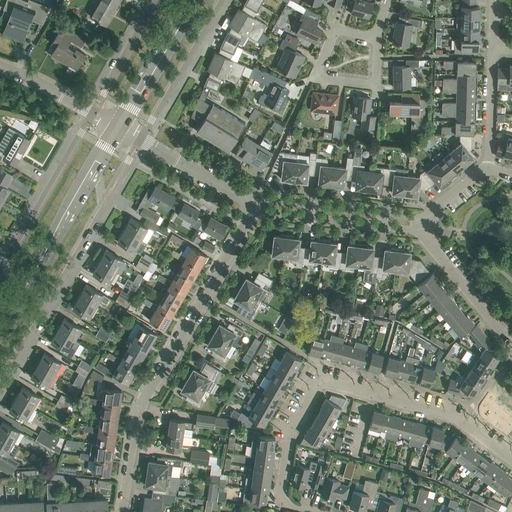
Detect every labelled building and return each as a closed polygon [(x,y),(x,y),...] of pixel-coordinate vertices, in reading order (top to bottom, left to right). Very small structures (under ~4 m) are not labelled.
[(32,15),(43,20),(48,8),(33,2),(32,5),(19,0),(7,0),(5,5),(18,10),(13,22),(8,20),(4,31),(17,36),(16,37),(23,40),(32,15)] [(98,0),(89,16),(99,22),(99,21),(105,25),(119,0),(98,0)] [(253,16),(260,4),(253,0),(246,0),(240,12),(237,10),(234,16),(262,33),(267,24),(253,16)] [(292,0),(288,0),(287,4),(303,13),(302,15),(302,14),(299,21),(302,22),(296,33),(306,38),(315,42),(321,30),(315,27),(317,22),(314,20),(317,14),(306,7),(292,0)] [(351,13),(355,14),(359,15),(359,16),(368,18),(373,3),(362,0),(347,0),(346,6),(352,8),(351,13)] [(475,6),(475,0),(463,0),(463,6),(462,6),(461,17),(482,18),(482,14),(479,14),(479,7),(475,6)] [(262,33),(234,16),(230,22),(233,24),(224,39),(236,45),(243,33),(257,41),(262,33)] [(408,23),(398,21),(396,21),(394,32),(395,32),(393,40),(392,40),(392,43),(409,46),(412,25),(421,26),(422,20),(409,17),(408,23)] [(481,22),(482,18),(461,17),(461,28),(479,29),(479,22),(481,22)] [(56,46),(51,54),(77,70),(86,54),(76,48),(74,51),(67,47),(71,40),(81,46),(85,40),(61,26),(51,43),(56,46)] [(478,35),(479,29),(461,28),(461,39),(481,39),(481,36),(478,35)] [(295,77),(296,76),(294,75),(299,65),(300,65),(305,56),(295,51),(297,45),(283,38),(279,47),(284,49),(276,68),(295,77)] [(481,44),(481,39),(461,39),(455,38),(454,53),(461,53),(461,50),(478,51),(478,44),(481,44)] [(242,48),(236,45),(224,39),(217,56),(214,54),(211,61),(241,74),(245,65),(237,61),(242,48)] [(419,66),(419,59),(406,59),(406,65),(393,66),(393,76),(394,76),(394,84),(393,84),(393,87),(410,86),(410,66),(419,66)] [(457,68),(457,73),(476,74),(476,61),(443,60),(443,66),(445,67),(457,68)] [(241,74),(211,61),(209,67),(211,69),(205,84),(210,86),(217,89),(223,76),(237,82),(241,74)] [(254,67),(250,74),(260,79),(259,81),(272,87),(268,95),(265,94),(260,95),(258,100),(259,102),(265,105),(266,103),(280,109),(286,96),(284,95),(287,89),(283,88),(286,81),(264,71),(254,67)] [(511,68),(498,68),(497,89),(511,89),(511,68)] [(476,77),(476,74),(457,73),(457,78),(444,78),(443,79),(442,85),(477,86),(477,77),(476,77)] [(477,94),(477,86),(442,85),(442,90),(444,92),(457,92),(456,97),(475,98),(475,94),(477,94)] [(245,89),(241,97),(245,99),(249,91),(245,89)] [(245,123),(213,103),(212,105),(204,101),(208,92),(202,90),(191,116),(198,121),(198,120),(202,122),(196,131),(229,150),(245,123)] [(338,95),(326,93),(326,94),(322,94),(322,93),(313,92),(311,110),(313,110),(313,111),(320,112),(320,111),(336,113),(338,95)] [(352,95),(352,96),(355,97),(354,106),(352,116),(361,117),(362,119),(361,127),(374,128),(376,116),(369,115),(371,98),(352,95)] [(422,128),(423,114),(424,114),(425,106),(427,106),(427,99),(419,98),(420,96),(401,95),(401,101),(390,101),(389,113),(407,113),(414,113),(414,121),(413,121),(413,124),(414,124),(414,128),(416,132),(416,133),(422,128)] [(475,101),(475,98),(456,97),(456,102),(443,102),(442,103),(442,109),(476,110),(476,101),(475,101)] [(254,108),(248,118),(253,121),(259,111),(254,108)] [(476,118),(476,110),(442,109),(442,114),(443,116),(456,116),(456,121),(455,121),(474,122),(474,118),(476,118)] [(474,134),(474,122),(455,121),(455,126),(443,126),(441,128),(441,133),(455,134),(455,133),(460,134),(472,134),(474,134)] [(30,140),(18,133),(15,131),(9,128),(0,143),(0,156),(1,154),(16,163),(30,140)] [(324,131),(323,138),(333,139),(334,132),(324,131)] [(511,156),(511,133),(506,132),(504,142),(499,141),(496,153),(503,155),(503,157),(507,158),(508,156),(511,156)] [(433,133),(429,137),(434,143),(439,140),(433,133)] [(471,149),(472,134),(460,134),(460,141),(461,143),(453,150),(465,164),(473,157),(468,151),(471,149)] [(249,160),(259,144),(246,136),(235,154),(241,158),(242,156),(249,160)] [(428,148),(434,143),(429,137),(423,141),(428,148)] [(272,152),(267,149),(270,145),(262,140),(259,144),(249,160),(253,163),(256,165),(255,166),(261,170),(272,152)] [(465,164),(453,150),(445,157),(457,171),(465,164)] [(294,183),(297,154),(280,152),(273,166),(283,168),(281,179),(286,179),(288,182),(294,183)] [(314,171),(316,157),(316,153),(310,152),(310,156),(297,154),(294,183),(300,183),(302,181),(307,182),(308,171),(314,171)] [(364,165),(359,164),(360,156),(353,155),(353,157),(351,176),(357,177),(355,188),(360,189),(362,191),(367,192),(370,171),(364,170),(364,165)] [(331,187),(333,166),(327,165),(328,160),(326,158),(316,157),(314,171),(320,172),(318,183),(323,184),(325,187),(331,187)] [(345,175),(351,176),(353,157),(347,157),(346,168),(333,166),(331,187),(337,188),(338,186),(343,186),(345,175)] [(457,171),(445,157),(436,163),(448,178),(457,171)] [(448,178),(436,163),(428,170),(426,168),(421,172),(432,185),(436,181),(440,185),(448,178)] [(388,181),(389,168),(371,166),(370,171),(367,192),(373,193),(375,190),(380,191),(382,180),(388,181)] [(0,201),(3,203),(10,190),(6,188),(13,176),(0,168),(0,201)] [(404,197),(407,175),(395,174),(395,169),(389,168),(388,181),(394,181),(392,193),(397,193),(399,196),(404,197)] [(432,185),(421,172),(420,174),(419,177),(407,175),(404,197),(410,197),(412,195),(417,196),(419,184),(423,185),(426,189),(432,185)] [(155,186),(152,191),(148,188),(139,204),(143,207),(140,213),(148,218),(155,222),(159,216),(147,209),(152,201),(168,210),(175,197),(155,186)] [(184,203),(179,211),(177,215),(192,223),(191,225),(198,229),(203,220),(196,216),(199,211),(184,203)] [(210,217),(204,229),(219,238),(226,226),(210,217)] [(147,228),(139,223),(131,218),(124,229),(140,239),(147,228)] [(169,231),(159,226),(149,220),(146,226),(156,231),(165,237),(169,231)] [(169,222),(167,226),(173,230),(175,225),(169,222)] [(140,239),(124,229),(117,241),(138,254),(145,242),(140,239)] [(172,233),(169,238),(180,244),(182,239),(172,233)] [(285,256),(287,235),(281,234),(279,236),(274,236),(272,254),(285,256)] [(302,263),(304,251),(298,250),(299,239),(294,238),(293,235),(287,235),(285,256),(291,257),(291,262),(296,262),(295,266),(302,267),(302,263)] [(321,260),(324,239),(318,239),(316,241),(311,240),(310,251),(304,251),(302,263),(314,265),(315,260),(321,260)] [(339,268),(341,255),(335,254),(336,243),(331,243),(330,240),(324,239),(321,260),(328,261),(328,266),(339,268)] [(215,246),(206,241),(205,241),(202,246),(211,252),(215,246)] [(358,265),(361,244),(355,243),(353,245),(348,245),(347,256),(341,255),(339,268),(346,269),(346,264),(358,265)] [(376,272),(378,260),(372,259),(373,248),(368,247),(367,244),(361,244),(358,265),(370,267),(370,272),(376,272)] [(207,255),(198,250),(192,246),(185,257),(180,253),(177,258),(183,262),(184,259),(199,268),(203,262),(203,261),(206,255),(206,256),(207,255)] [(395,270),(398,248),(392,248),(390,250),(385,249),(384,261),(378,260),(376,272),(376,276),(382,277),(382,273),(388,274),(389,269),(395,270)] [(410,252),(405,252),(404,249),(398,248),(395,270),(408,271),(416,282),(429,271),(420,260),(412,259),(409,259),(410,252)] [(170,254),(177,258),(180,253),(173,249),(170,254)] [(122,259),(114,255),(106,250),(99,261),(116,271),(122,259)] [(141,256),(138,261),(148,266),(151,262),(141,256)] [(196,274),(199,268),(184,259),(183,262),(177,271),(192,280),(196,273),(196,274)] [(109,282),(116,271),(99,261),(92,273),(109,282)] [(148,266),(138,261),(135,266),(145,272),(148,266)] [(189,286),(192,280),(177,271),(171,281),(165,277),(163,282),(169,286),(170,283),(185,292),(189,286)] [(425,293),(439,281),(433,273),(434,272),(433,271),(418,284),(425,293)] [(163,282),(165,277),(159,273),(156,278),(163,282)] [(262,273),(259,278),(270,285),(273,280),(262,273)] [(266,291),(270,285),(259,278),(256,284),(246,278),(240,289),(256,298),(262,288),(266,291)] [(133,281),(127,293),(121,290),(118,295),(128,301),(138,284),(133,281)] [(432,301),(445,290),(439,282),(440,281),(439,281),(425,293),(432,301)] [(182,298),(185,292),(170,283),(169,286),(167,289),(165,288),(163,288),(162,289),(159,293),(163,295),(178,304),(182,298)] [(96,306),(100,299),(106,303),(109,298),(86,284),(79,296),(96,306)] [(298,289),(293,287),(290,293),(297,297),(299,293),(297,292),(298,289)] [(261,301),(256,298),(240,289),(234,299),(244,305),(239,313),(250,319),(261,301)] [(439,310),(452,298),(445,290),(432,301),(439,310)] [(128,301),(118,295),(115,300),(125,306),(128,301)] [(175,310),(178,304),(163,295),(157,305),(152,301),(149,306),(155,310),(156,307),(171,316),(175,310)] [(89,317),(96,306),(79,296),(72,307),(81,313),(89,317)] [(142,302),(149,306),(152,301),(145,297),(142,302)] [(446,318),(459,307),(452,298),(439,310),(446,318)] [(356,301),(355,311),(364,312),(365,302),(356,301)] [(374,314),(383,316),(385,307),(375,306),(375,309),(374,314)] [(168,322),(171,316),(156,307),(155,310),(149,319),(156,323),(164,329),(165,328),(164,328),(168,322)] [(466,315),(459,307),(446,318),(453,326),(466,315)] [(474,322),(467,315),(467,314),(466,315),(453,326),(460,335),(467,329),(475,322),(474,322)] [(81,328),(73,323),(64,318),(57,330),(74,340),(81,328)] [(213,334),(230,344),(234,346),(243,330),(241,329),(232,324),(229,330),(219,324),(213,334)] [(482,352),(479,357),(492,365),(491,366),(493,366),(499,357),(500,358),(500,357),(490,351),(493,346),(488,339),(489,339),(477,324),(469,330),(477,340),(474,342),(482,352)] [(101,325),(98,330),(108,336),(111,331),(101,325)] [(156,333),(148,328),(141,325),(134,337),(149,346),(153,340),(152,339),(156,334),(156,333)] [(67,352),(74,340),(57,330),(50,342),(67,352)] [(108,336),(98,330),(95,335),(105,341),(108,336)] [(320,354),(325,338),(318,337),(319,332),(314,330),(311,343),(308,353),(309,353),(309,352),(319,355),(320,354)] [(230,344),(213,334),(207,345),(217,350),(214,356),(225,362),(228,356),(224,354),(230,344)] [(332,357),(338,336),(331,334),(330,340),(325,338),(320,354),(332,357)] [(344,361),(348,345),(342,343),(344,337),(338,336),(332,357),(344,361)] [(146,352),(149,346),(134,337),(127,349),(142,358),(145,352),(146,352)] [(423,343),(422,345),(428,348),(429,347),(431,343),(425,340),(423,343)] [(355,364),(361,342),(355,341),(354,347),(348,345),(344,361),(355,364)] [(367,367),(371,352),(366,350),(368,344),(361,342),(355,364),(367,367)] [(251,356),(255,350),(250,346),(246,353),(251,356)] [(138,364),(142,358),(127,349),(121,359),(115,356),(112,360),(118,363),(120,361),(135,370),(139,364),(138,364)] [(286,350),(281,360),(296,369),(302,359),(286,350)] [(383,355),(371,352),(367,367),(367,368),(378,371),(377,372),(378,373),(381,363),(383,355)] [(61,362),(44,353),(37,364),(54,374),(61,362)] [(492,365),(479,357),(474,353),(467,363),(472,367),(485,375),(491,366),(492,365)] [(407,378),(413,357),(407,355),(405,361),(399,359),(395,375),(407,378)] [(395,375),(399,359),(388,356),(384,374),(385,373),(395,376),(395,375)] [(419,382),(424,366),(418,364),(419,358),(413,357),(407,378),(419,382)] [(81,360),(78,365),(88,370),(91,365),(81,360)] [(296,369),(281,360),(275,370),(290,378),(291,378),(296,369)] [(120,361),(118,363),(113,374),(128,382),(131,376),(132,376),(135,370),(120,361)] [(98,362),(95,367),(105,374),(108,368),(98,362)] [(216,382),(214,381),(220,371),(206,362),(203,367),(206,369),(203,374),(193,369),(187,379),(204,389),(210,392),(216,382)] [(48,386),(54,374),(37,364),(31,376),(48,386)] [(88,370),(78,365),(75,370),(85,376),(88,370)] [(434,369),(424,366),(419,382),(418,383),(429,386),(429,387),(434,369)] [(485,375),(472,367),(466,377),(479,385),(485,375)] [(93,370),(90,375),(101,381),(104,376),(93,370)] [(290,378),(275,370),(270,379),(284,387),(290,378)] [(479,385),(466,377),(462,382),(450,378),(447,390),(462,394),(465,390),(475,396),(474,395),(480,386),(479,385)] [(198,398),(204,389),(187,379),(181,390),(191,395),(188,400),(199,407),(202,401),(198,398)] [(279,396),(284,387),(270,379),(264,388),(279,396)] [(39,396),(22,386),(16,398),(33,407),(39,396)] [(121,390),(112,389),(104,388),(103,399),(95,398),(95,403),(102,404),(102,402),(120,404),(121,398),(120,397),(121,391),(121,390)] [(279,396),(264,388),(259,397),(274,405),(279,396)] [(61,394),(58,399),(68,405),(71,400),(61,394)] [(233,395),(230,400),(235,403),(238,398),(233,395)] [(274,405),(259,397),(254,407),(269,416),(275,406),(274,405)] [(33,407),(16,398),(9,409),(26,419),(33,407)] [(323,405),(321,408),(336,416),(341,407),(332,401),(333,400),(329,398),(328,399),(326,398),(321,405),(323,405)] [(68,405),(58,399),(55,404),(65,410),(68,405)] [(119,411),(120,404),(102,402),(102,404),(100,415),(117,418),(118,411),(119,411)] [(269,416),(254,407),(248,416),(241,412),(237,419),(250,426),(254,419),(264,425),(269,416)] [(330,426),(336,416),(321,408),(316,417),(330,426)] [(381,430),(385,414),(385,413),(374,410),(375,409),(374,408),(369,426),(381,430)] [(197,413),(195,424),(213,426),(215,416),(197,413)] [(391,439),(397,417),(385,414),(381,430),(386,431),(384,437),(391,439)] [(116,425),(117,418),(100,415),(98,427),(91,426),(91,431),(98,432),(98,430),(116,432),(117,425),(116,425)] [(325,435),(330,426),(316,417),(310,427),(325,435)] [(404,436),(408,420),(397,417),(391,439),(397,440),(398,434),(404,436)] [(191,437),(193,429),(194,422),(185,421),(170,418),(168,433),(191,437)] [(414,445),(420,424),(408,420),(404,436),(410,438),(408,444),(414,445)] [(19,431),(2,421),(0,424),(0,434),(13,442),(19,431)] [(427,443),(432,427),(420,424),(414,445),(421,447),(423,441),(427,443)] [(432,427),(427,443),(439,446),(444,428),(443,428),(443,429),(433,426),(432,427)] [(317,448),(325,435),(310,427),(309,429),(308,428),(304,436),(300,443),(317,448)] [(59,439),(52,435),(41,429),(38,434),(56,444),(59,439)] [(115,439),(116,432),(98,430),(98,432),(96,443),(113,446),(114,439),(115,439)] [(253,431),(251,445),(273,448),(275,437),(261,435),(261,432),(253,431)] [(189,451),(191,437),(168,433),(166,448),(180,450),(189,451)] [(13,442),(0,434),(0,450),(6,454),(9,456),(11,452),(14,454),(19,446),(13,442)] [(56,445),(56,444),(38,434),(35,439),(59,453),(61,448),(56,445)] [(453,456),(465,441),(456,434),(445,449),(453,456)] [(473,448),(473,449),(474,448),(465,441),(453,456),(462,462),(473,448)] [(112,453),(113,446),(96,443),(95,455),(87,454),(87,458),(94,459),(94,457),(112,460),(113,453),(112,453)] [(273,451),(273,448),(251,445),(249,455),(255,456),(273,459),(274,451),(273,451)] [(481,455),(473,449),(473,448),(462,462),(471,469),(481,455)] [(192,450),(190,461),(208,463),(209,452),(192,450)] [(490,461),(481,455),(471,469),(480,475),(490,461)] [(9,456),(5,461),(16,468),(19,462),(9,456)] [(272,467),(273,459),(255,456),(254,467),(270,469),(271,467),(272,467)] [(111,467),(112,460),(94,457),(94,459),(92,472),(110,474),(109,473),(110,467),(111,467)] [(183,460),(173,458),(161,457),(160,463),(149,461),(147,473),(178,477),(179,477),(180,466),(182,466),(183,460)] [(0,467),(8,473),(11,474),(11,473),(16,468),(5,461),(5,462),(0,459),(0,467)] [(318,482),(320,475),(321,471),(324,462),(311,459),(309,468),(297,464),(292,484),(304,487),(308,475),(313,476),(312,480),(318,482)] [(356,462),(348,459),(346,467),(348,468),(345,476),(351,478),(356,462)] [(488,482),(500,467),(491,460),(490,461),(480,475),(488,482)] [(59,465),(58,471),(76,474),(77,467),(59,465)] [(270,472),(270,469),(254,467),(252,478),(270,480),(271,472),(270,472)] [(507,474),(508,475),(509,473),(500,467),(488,482),(497,488),(507,474)] [(175,495),(178,477),(147,473),(145,485),(157,486),(156,492),(162,493),(175,495)] [(210,474),(209,481),(219,483),(220,475),(210,474)] [(324,484),(321,495),(334,499),(336,494),(339,495),(339,496),(346,498),(349,486),(342,484),(342,485),(338,484),(339,481),(326,477),(326,476),(321,474),(320,475),(318,482),(324,484)] [(511,486),(511,477),(508,475),(507,474),(497,488),(506,495),(511,486)] [(270,480),(252,478),(246,477),(245,487),(267,491),(268,488),(269,488),(270,480)] [(364,511),(368,497),(374,498),(377,489),(378,483),(368,480),(366,484),(364,483),(362,492),(354,489),(349,506),(355,507),(354,509),(363,511),(364,511)] [(59,511),(59,502),(52,502),(51,498),(54,498),(53,483),(46,484),(47,511),(59,511)] [(266,502),(267,491),(245,487),(242,505),(258,507),(259,501),(266,502)] [(420,511),(421,510),(427,511),(429,511),(432,503),(433,498),(427,496),(429,490),(420,487),(415,502),(409,500),(407,506),(407,505),(404,511),(420,511)] [(174,505),(175,495),(162,493),(161,500),(144,497),(142,510),(141,511),(160,511),(161,510),(162,510),(163,510),(163,509),(164,509),(164,508),(165,508),(165,507),(165,503),(174,505)] [(380,498),(375,511),(392,511),(393,511),(395,511),(399,511),(402,503),(403,498),(391,494),(388,496),(386,500),(380,498)] [(462,511),(463,511),(464,508),(457,506),(459,501),(450,498),(446,511),(440,509),(438,511),(462,511)] [(490,498),(487,504),(498,509),(501,503),(490,498)] [(107,511),(107,499),(95,500),(95,511),(107,511)] [(206,499),(205,511),(211,511),(213,500),(206,499)] [(470,499),(467,509),(476,511),(483,511),(486,507),(470,499)] [(83,511),(83,500),(71,501),(71,511),(83,511)] [(95,511),(95,500),(83,500),(83,511),(95,511)] [(31,511),(30,501),(18,502),(18,511),(31,511)] [(43,511),(43,501),(30,501),(31,511),(43,511)] [(71,511),(71,501),(59,502),(59,511),(71,511)] [(18,511),(18,502),(6,503),(6,511),(18,511)]
